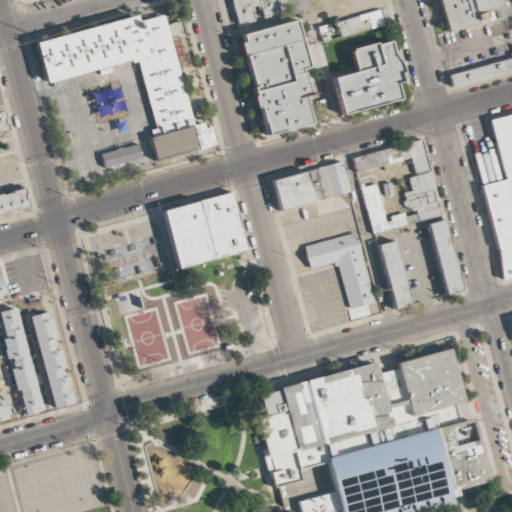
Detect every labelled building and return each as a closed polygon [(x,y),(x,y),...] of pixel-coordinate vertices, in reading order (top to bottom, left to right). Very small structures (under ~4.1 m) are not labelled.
[(259,19),(259,18),(278,14),(275,0),(231,0),(236,24),(259,19)] [(502,0),(437,0),(446,32),(496,19),(494,9),(504,7),(502,0)] [(337,21),(341,36),(385,25),(381,9),(337,21)] [(32,43),(43,85),(135,61),(155,137),(149,139),(155,161),(215,146),(210,126),(204,128),(202,119),(191,122),(164,17),(134,25),(132,17),(32,43)] [(293,19),(236,34),(262,136),(312,123),(305,95),(312,93),(293,19)] [(348,49),(354,72),(331,78),(341,115),(397,98),(393,82),(399,80),(388,39),(348,49)] [(511,57),(448,75),(451,87),(511,69),(511,57)] [(511,113),(511,277),(502,280),(497,249),(479,186),(503,179),(487,121),(511,113)] [(441,216),(424,139),(352,156),(356,173),(410,161),(413,175),(408,176),(411,190),(403,192),(407,212),(386,217),(379,183),(360,187),(371,232),(441,216)] [(100,153),(103,167),(140,159),(137,145),(100,153)] [(278,211),(348,191),(340,162),(270,181),(278,211)] [(0,195),(10,192),(22,188),(24,196),(23,196),(24,200),(25,200),(27,208),(15,211),(14,210),(5,212),(5,214),(0,215),(0,195)] [(197,208),(232,199),(245,250),(210,259),(197,208)] [(210,259),(175,268),(162,217),(197,208),(210,259)] [(427,223),(444,295),(462,291),(445,219),(427,223)] [(302,246),(308,270),(336,262),(348,308),(374,301),(356,232),(302,246)] [(396,240),(378,244),(392,309),(410,305),(396,240)] [(0,310),(0,327),(23,416),(44,410),(16,306),(0,310)] [(52,409),(72,403),(48,311),(27,317),(52,409)] [(302,381),(303,383),(305,382),(322,444),(326,458),(327,461),(298,470),(301,480),(274,488),(271,479),(269,479),(261,449),(265,448),(257,418),(265,416),(259,395),(280,389),(279,387),(302,381)] [(0,396),(0,419),(8,417),(2,396),(0,396)] [(326,458),(327,461),(341,511),(396,511),(452,497),(450,491),(433,428),(326,458)]
